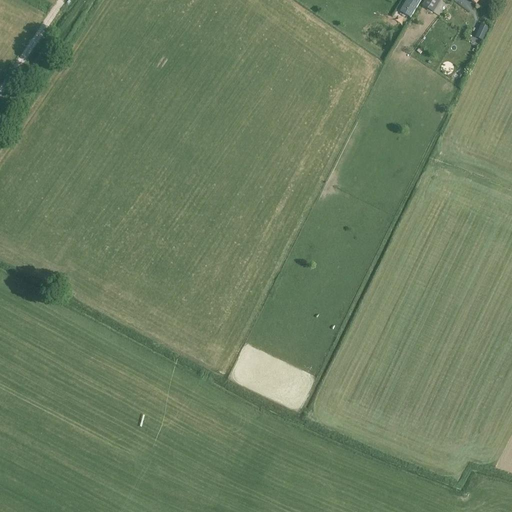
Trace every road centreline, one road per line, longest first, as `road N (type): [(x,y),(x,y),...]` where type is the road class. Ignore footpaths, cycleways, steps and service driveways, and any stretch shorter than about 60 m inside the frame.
road 1 (track): [(432,15),(353,85),(303,179)]
road 2 (track): [(87,0),(0,126)]
